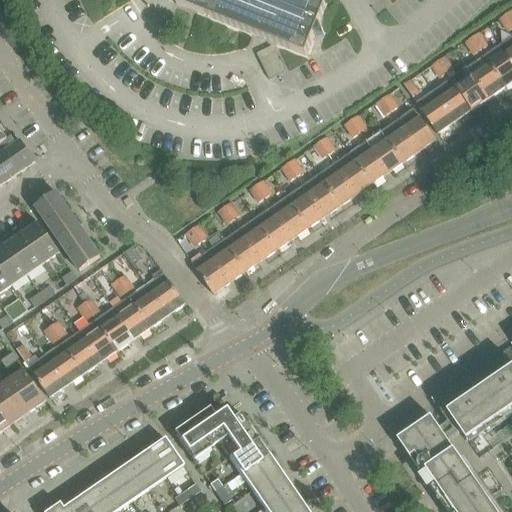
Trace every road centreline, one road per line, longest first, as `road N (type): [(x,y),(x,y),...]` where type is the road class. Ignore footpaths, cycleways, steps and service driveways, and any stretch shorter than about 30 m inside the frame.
road 1 (residential): [(248,348),(287,319),(361,236),(511,131)]
road 2 (residential): [(0,491),(248,348)]
road 3 (residential): [(248,348),(222,334),(160,242),(106,210),(71,159)]
road 4 (residential): [(511,337),(329,462)]
road 5 (residential): [(329,462),(248,348)]
road 6 (residential): [(71,159),(0,54)]
